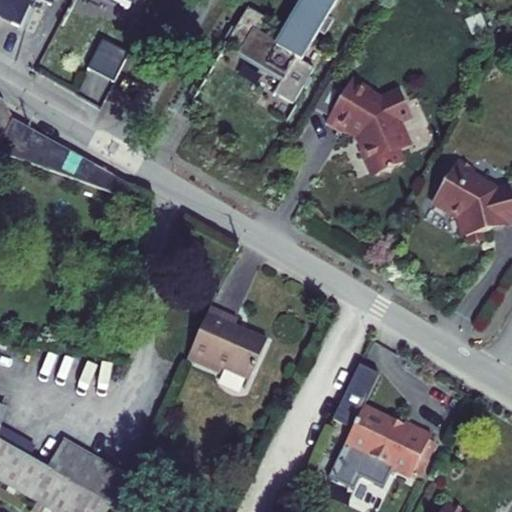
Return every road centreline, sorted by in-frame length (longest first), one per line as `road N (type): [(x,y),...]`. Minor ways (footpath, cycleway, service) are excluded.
road 1 (residential): [(0,89),(493,379)]
road 2 (unknown): [(375,310),(284,511)]
